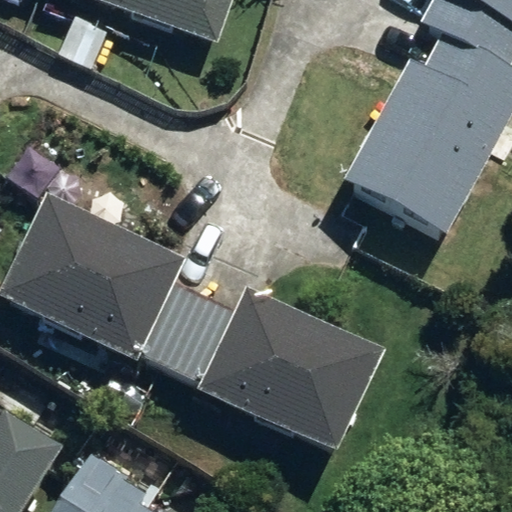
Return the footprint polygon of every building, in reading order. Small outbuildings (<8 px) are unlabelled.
[(35,0),(204,58),(224,0),(35,0)] [(409,39),(430,50),(496,85),(511,55),(511,0),(415,0),(427,7),(409,39)] [(63,39),(51,63),(84,78),(95,54),(63,39)] [(511,106),(511,94),(496,85),(430,50),(409,88),(396,80),(330,204),(430,259),(511,106)] [(156,390),(191,315),(160,300),(171,278),(34,213),(0,285),(0,326),(121,383),(124,376),(156,390)] [(370,371),(234,307),(223,330),(191,315),(156,390),(187,405),(184,413),(319,477),(370,371)] [(0,511),(17,511),(41,475),(0,449),(0,511)] [(116,511),(120,506),(84,483),(66,511),(116,511)]
